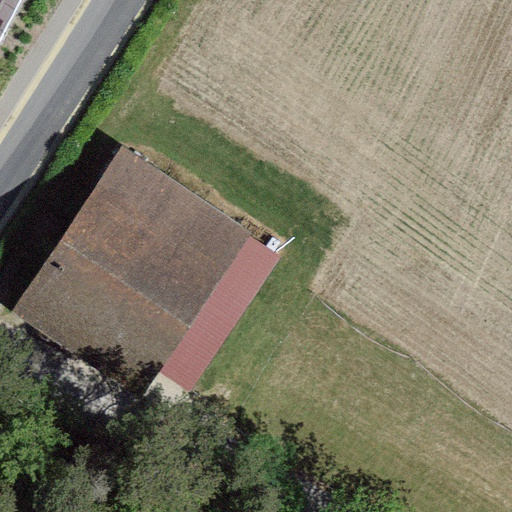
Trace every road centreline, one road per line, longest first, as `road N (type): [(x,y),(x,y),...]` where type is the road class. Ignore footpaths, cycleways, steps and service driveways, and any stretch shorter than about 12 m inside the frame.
road 1 (residential): [(196,511),(0,375)]
road 2 (tertiary): [(0,183),(114,0)]
